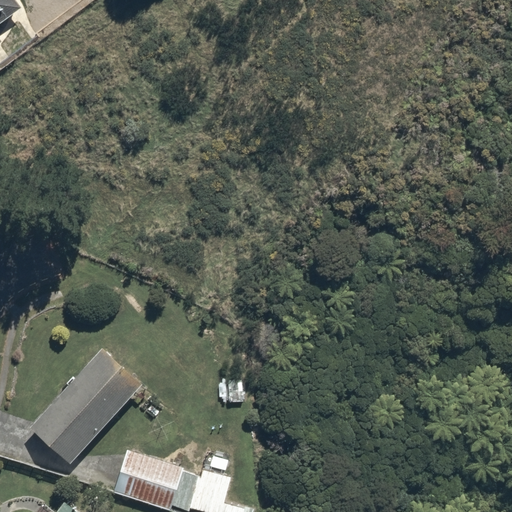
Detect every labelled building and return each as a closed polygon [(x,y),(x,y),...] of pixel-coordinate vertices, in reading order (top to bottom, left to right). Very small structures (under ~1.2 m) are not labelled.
[(0,39),(0,23),(21,9),(14,0),(0,0),(0,41),(1,41),(0,39)] [(146,378),(108,343),(32,425),(70,460),(146,378)] [(190,462),(129,444),(115,491),(177,509),(190,462)] [(226,498),(236,470),(217,463),(205,458),(188,506),(205,511),(246,511),(249,506),(226,498)] [(99,511),(75,493),(59,511),(99,511)]
